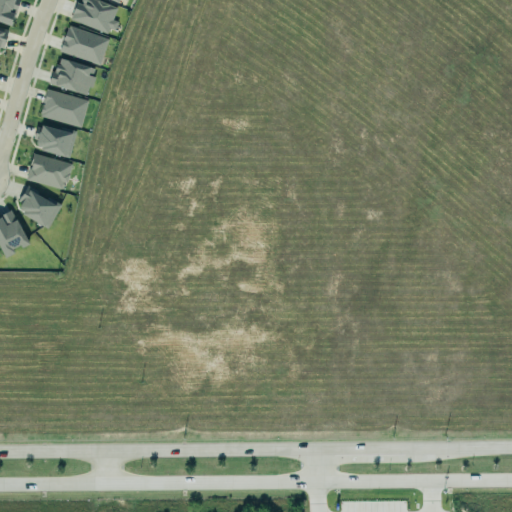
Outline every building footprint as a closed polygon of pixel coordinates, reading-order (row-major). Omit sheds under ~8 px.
[(0,0),(0,25),(6,28),(15,0),(0,0)] [(67,19),(75,0),(99,0),(114,6),(102,34),(67,19)] [(56,54),(65,26),(101,37),(93,65),(56,54)] [(47,86),(56,58),(93,69),(84,97),(47,86)] [(37,116),(45,88),(82,99),(73,127),(37,116)] [(29,149),(38,121),(74,132),(66,160),(29,149)] [(22,182),(31,153),(67,165),(58,193),(22,182)] [(11,212),(26,187),(59,206),(44,231),(11,212)] [(0,256),(0,215),(8,211),(26,244),(1,258),(0,256)]
